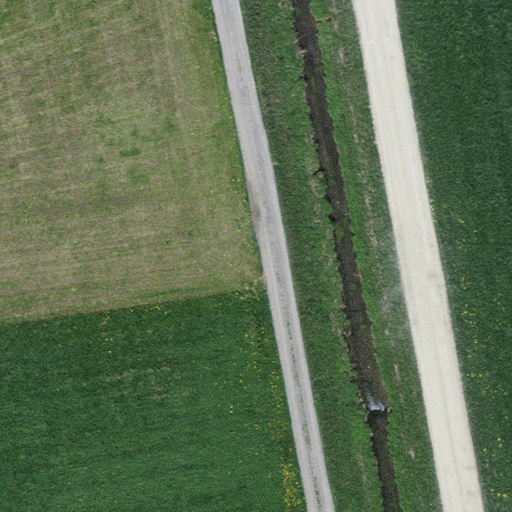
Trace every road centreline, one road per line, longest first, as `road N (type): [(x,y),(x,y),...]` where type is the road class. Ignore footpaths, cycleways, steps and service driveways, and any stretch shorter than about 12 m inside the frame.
road 1 (track): [(321,511),(225,0)]
road 2 (track): [(371,0),(460,511)]
